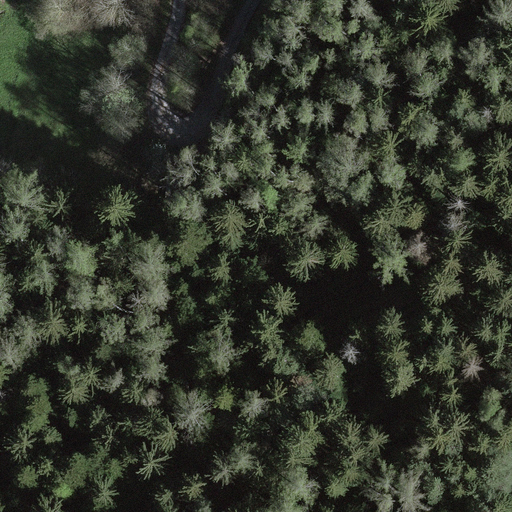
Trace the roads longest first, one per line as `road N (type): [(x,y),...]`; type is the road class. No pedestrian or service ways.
road 1 (track): [(511,41),(462,52),(427,83),(400,156),(431,206),(439,245),(377,387),(327,460),(308,511)]
road 2 (unclassified): [(179,0),(159,112),(172,135),(183,137),(206,124),(251,0)]
